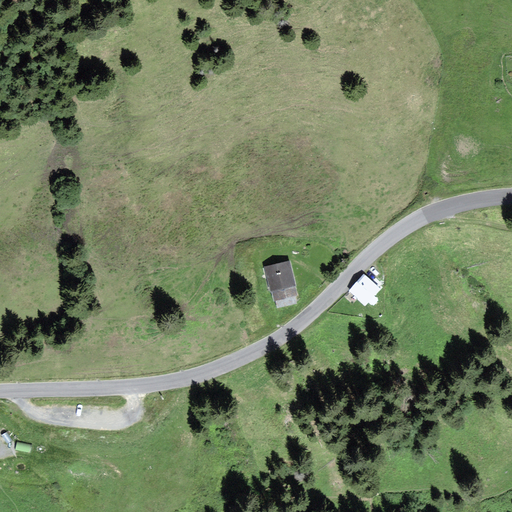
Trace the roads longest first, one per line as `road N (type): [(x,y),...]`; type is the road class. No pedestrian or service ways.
road 1 (tertiary): [(511,196),(456,205),(406,226),(281,336),(215,369),(158,383),(0,391)]
road 2 (track): [(137,385),(133,412),(96,421),(40,414),(17,390)]
